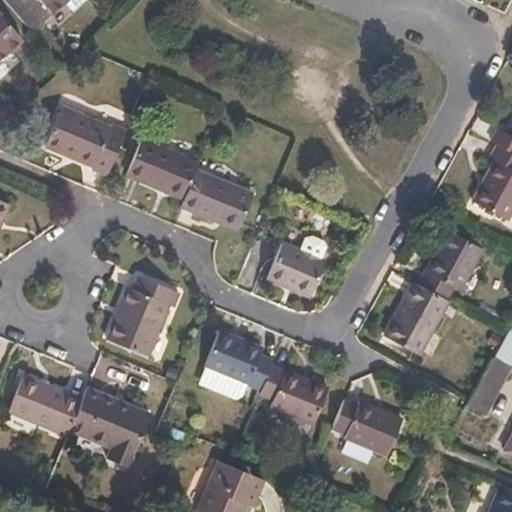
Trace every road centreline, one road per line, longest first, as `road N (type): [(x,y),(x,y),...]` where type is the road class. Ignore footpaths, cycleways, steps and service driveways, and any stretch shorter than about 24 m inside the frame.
road 1 (residential): [(394,8),(476,46),(334,342),(217,292),(180,245),(100,211)]
road 2 (residential): [(14,313),(49,329),(68,320),(81,289),(62,259)]
